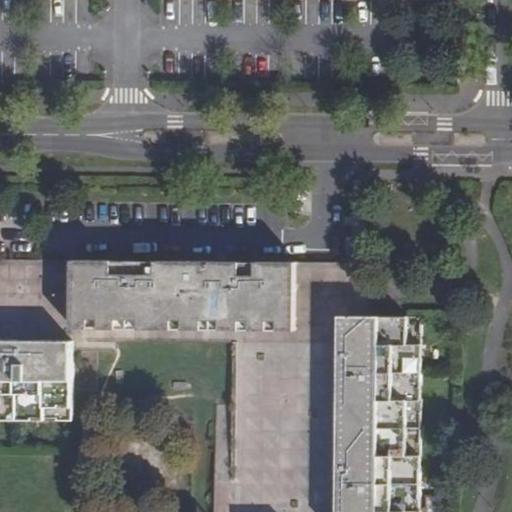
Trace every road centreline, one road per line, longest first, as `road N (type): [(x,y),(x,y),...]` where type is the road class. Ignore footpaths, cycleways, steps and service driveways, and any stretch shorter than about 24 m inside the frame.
road 1 (residential): [(0,239),(327,240)]
road 2 (residential): [(327,240),(322,476),(275,511)]
road 3 (tertiary): [(124,135),(328,137)]
road 4 (tertiary): [(328,137),(503,139)]
road 5 (residential): [(503,0),(503,139)]
road 6 (residential): [(124,135),(123,0)]
road 7 (tertiary): [(0,134),(124,135)]
